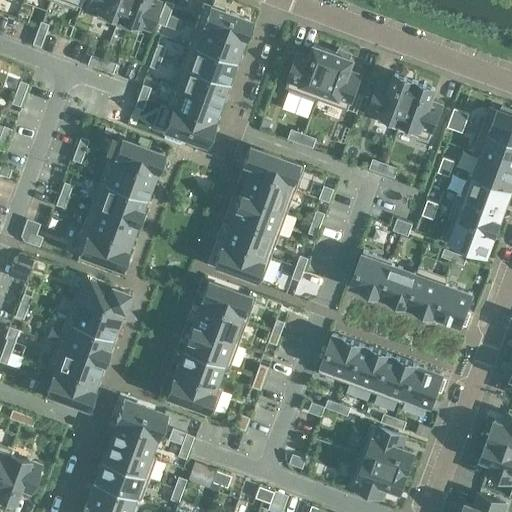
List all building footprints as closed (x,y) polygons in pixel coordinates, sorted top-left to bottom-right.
[(89,0),(88,6),(98,10),(96,16),(116,24),(124,0),(89,0)] [(124,0),(116,24),(136,31),(138,24),(149,28),(159,1),(155,0),(124,0)] [(165,0),(161,11),(168,14),(173,3),(165,0)] [(203,3),(195,24),(241,41),(243,37),(250,20),(224,10),(225,6),(213,2),(212,6),(203,3)] [(157,23),(164,25),(168,14),(161,11),(157,23)] [(48,23),(40,21),(36,32),(44,35),(48,23)] [(195,25),(188,44),(234,61),(241,41),(195,24),(195,25)] [(36,32),(32,43),(40,46),(44,35),(36,32)] [(157,43),(153,54),(161,57),(165,46),(157,43)] [(299,53),(286,86),(317,97),(334,51),(314,43),(309,56),(299,53)] [(188,44),(181,65),(227,81),(234,61),(188,44)] [(334,51),(317,97),(348,109),(360,75),(349,71),(354,58),(350,57),(352,52),(339,47),(337,52),(334,51)] [(91,54),(87,63),(100,68),(103,59),(91,54)] [(149,66),(157,69),(161,57),(153,54),(149,66)] [(103,59),(100,68),(112,73),(116,64),(103,59)] [(181,65),(173,85),(219,102),(227,81),(181,65)] [(380,82),(370,109),(380,113),(378,120),(398,127),(415,81),(395,73),(390,86),(380,82)] [(27,83),(20,80),(16,91),(23,94),(27,83)] [(415,81),(398,127),(429,138),(441,105),(431,101),(435,88),(415,81)] [(142,84),(138,95),(146,98),(150,87),(142,84)] [(166,105),(166,106),(172,109),(172,108),(212,122),(213,121),(212,121),(219,102),(173,85),(166,105)] [(19,105),(23,94),(16,91),(12,103),(19,105)] [(134,106),(142,109),(146,98),(138,95),(134,106)] [(490,105),(482,128),(511,138),(511,108),(502,105),(501,109),(490,105)] [(172,109),(165,129),(204,144),(212,122),(172,108),(172,109)] [(454,108),(451,117),(466,123),(469,113),(454,108)] [(451,117),(447,126),(462,132),(466,123),(451,117)] [(3,125),(0,134),(0,136),(7,139),(11,128),(3,125)] [(291,128),(288,138),(300,142),(304,133),(291,128)] [(474,150),(473,152),(482,156),(483,153),(511,163),(511,138),(482,128),(474,150)] [(304,133),(300,142),(313,147),(316,138),(304,133)] [(88,139),(80,136),(76,148),(84,150),(88,139)] [(110,159),(110,160),(152,176),(154,171),(155,169),(161,152),(118,137),(110,159)] [(249,146),(243,163),(250,166),(248,172),(294,189),(303,166),(249,146)] [(72,159),(80,162),(84,150),(76,148),(72,159)] [(482,156),(474,175),(511,189),(511,187),(511,163),(483,153),(482,156)] [(452,168),(455,161),(444,156),(441,164),(452,168)] [(107,159),(98,181),(144,198),(152,176),(110,160),(110,159),(107,158),(107,159)] [(373,158),(369,168),(382,172),(385,163),(373,158)] [(385,163),(382,172),(394,177),(398,167),(385,163)] [(438,171),(450,176),(452,168),(441,164),(438,171)] [(0,165),(0,173),(8,177),(11,169),(0,165)] [(240,193),(239,194),(286,211),(294,190),(294,189),(248,172),(240,194),(240,193)] [(462,195),(504,211),(511,189),(474,175),(470,173),(462,195)] [(64,181),(60,193),(67,195),(71,184),(64,181)] [(98,181),(90,204),(136,221),(141,209),(140,209),(144,198),(98,181)] [(323,185),(318,198),(327,201),(332,188),(323,185)] [(63,207),(67,195),(60,193),(56,204),(63,207)] [(449,216),(454,218),(454,217),(495,233),(495,232),(504,211),(462,195),(458,193),(457,194),(449,216)] [(235,206),(231,217),(277,234),(286,211),(239,194),(235,206)] [(437,211),(439,203),(428,199),(425,207),(437,211)] [(82,225),(82,226),(128,243),(136,222),(136,221),(90,204),(82,226),(82,225)] [(423,214),(434,218),(437,211),(425,207),(423,214)] [(316,210),(312,221),(319,224),(323,212),(316,210)] [(231,217),(223,240),(269,256),(270,256),(269,255),(277,234),(231,217)] [(392,229),(399,231),(404,220),(396,217),(392,229)] [(454,218),(446,239),(487,255),(495,233),(454,217),(454,218)] [(411,223),(404,220),(399,231),(407,234),(411,223)] [(307,232),(315,235),(319,224),(312,221),(307,232)] [(82,226),(73,250),(119,267),(126,250),(125,250),(128,243),(82,226)] [(29,231),(26,241),(38,245),(42,236),(29,231)] [(220,246),(214,263),(261,280),(269,256),(223,240),(221,246),(220,246)] [(445,248),(442,256),(453,260),(456,252),(445,248)] [(364,249),(351,284),(378,294),(390,263),(391,263),(393,260),(364,249)] [(456,252),(453,260),(464,264),(467,256),(456,252)] [(21,255),(17,264),(30,268),(33,259),(21,255)] [(307,257),(299,255),(295,266),(303,269),(307,257)] [(390,263),(378,294),(406,304),(417,273),(416,273),(391,263),(390,263)] [(298,280),(303,269),(295,266),(291,277),(298,280)] [(417,273),(406,304),(409,305),(433,314),(445,283),(445,284),(448,277),(419,266),(416,273),(417,273)] [(82,275),(73,298),(119,315),(121,308),(128,291),(82,275)] [(202,297),(200,303),(246,320),(254,297),(208,280),(202,297)] [(445,283),(433,314),(461,324),(462,322),(466,324),(471,310),(467,309),(472,294),(445,284),(445,283)] [(23,293),(19,304),(26,307),(31,295),(23,293)] [(73,298),(65,321),(110,337),(119,315),(73,298)] [(191,325),(191,326),(237,343),(245,321),(246,321),(246,320),(200,303),(192,325),(191,325)] [(19,304),(15,315),(22,318),(26,307),(19,304)] [(276,319),(272,330),(279,333),(283,321),(276,319)] [(65,321),(56,343),(103,360),(107,348),(106,348),(110,337),(65,321)] [(187,338),(183,349),(222,363),(222,364),(229,366),(229,365),(237,343),(191,326),(187,338)] [(272,330),(267,341),(275,344),(279,333),(272,330)] [(333,332),(319,371),(346,381),(360,343),(333,333),(333,332)] [(14,340),(7,338),(2,349),(10,352),(14,340)] [(48,366),(48,367),(55,369),(55,368),(94,382),(102,361),(103,360),(56,343),(48,366)] [(360,343),(346,381),(374,391),(388,353),(360,343)] [(0,355),(0,360),(6,363),(10,352),(2,349),(0,355)] [(183,349),(175,371),(214,385),(214,384),(222,364),(222,363),(183,349)] [(388,353),(374,391),(402,401),(403,398),(416,363),(388,353)] [(416,363),(403,398),(431,408),(438,388),(442,390),(447,376),(442,375),(443,373),(416,363)] [(267,366),(259,364),(255,375),(263,378),(267,366)] [(52,375),(46,392),(86,406),(92,389),(91,389),(94,382),(55,368),(55,369),(53,375),(52,375)] [(172,378),(166,395),(212,412),(221,388),(221,387),(214,384),(214,385),(175,371),(173,376),(173,378),(172,378)] [(251,386),(259,389),(263,378),(255,375),(251,386)] [(328,398),(325,406),(336,410),(339,403),(328,398)] [(124,399),(116,420),(156,434),(164,413),(124,399)] [(312,401),(309,411),(321,415),(325,406),(312,401)] [(350,407),(339,403),(336,410),(348,414),(350,407)] [(9,416),(20,421),(23,413),(12,409),(9,416)] [(495,420),(488,439),(511,447),(511,413),(508,412),(504,423),(495,420)] [(34,417),(23,413),(20,421),(31,425),(34,417)] [(239,413),(234,426),(244,429),(249,417),(239,413)] [(381,420),(393,424),(395,417),(384,413),(381,420)] [(407,421),(395,417),(393,424),(404,428),(407,421)] [(116,421),(109,440),(148,455),(149,454),(155,435),(156,436),(156,434),(116,420),(116,421)] [(371,423),(360,453),(407,471),(414,451),(401,446),(405,435),(390,430),(371,423)] [(186,433),(182,444),(189,447),(193,435),(186,433)] [(511,447),(488,439),(481,458),(490,462),(486,472),(511,481),(511,447)] [(109,440),(102,461),(148,477),(155,457),(155,456),(149,454),(148,455),(109,440)] [(0,475),(8,453),(9,454),(12,447),(11,447),(0,442),(0,475)] [(181,444),(177,455),(185,458),(189,447),(181,444)] [(8,453),(0,475),(0,495),(14,501),(18,487),(29,491),(39,464),(9,454),(8,453)] [(293,453),(290,462),(302,467),(306,458),(293,453)] [(360,453),(349,484),(382,497),(386,486),(399,491),(407,471),(360,453)] [(102,461),(95,481),(133,495),(133,496),(140,499),(140,498),(148,477),(102,461)] [(215,470),(211,481),(219,484),(223,473),(215,470)] [(223,473),(219,484),(227,487),(230,475),(223,473)] [(178,476),(174,487),(182,490),(186,479),(178,476)] [(95,481),(87,501),(116,511),(127,511),(133,496),(133,495),(95,481)] [(258,486),(254,497),(262,500),(266,488),(258,486)] [(170,498),(178,501),(182,490),(174,487),(170,498)] [(266,488),(262,500),(269,502),(273,491),(266,488)] [(502,511),(506,503),(479,493),(474,505),(466,502),(462,511),(502,511)] [(85,505),(82,511),(116,511),(87,501),(85,506),(85,505)]
